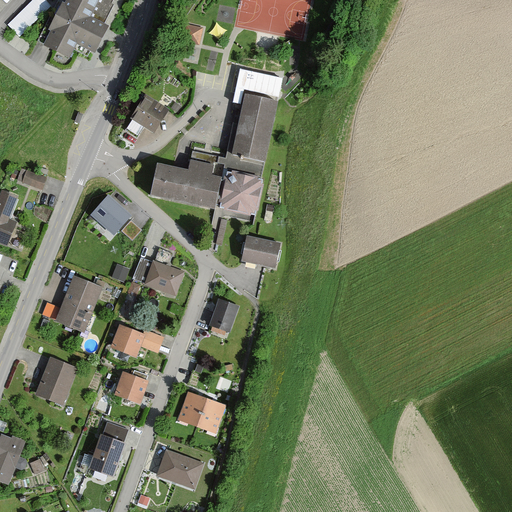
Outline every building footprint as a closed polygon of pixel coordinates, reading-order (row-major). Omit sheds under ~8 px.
[(48,0),(31,0),(8,25),(21,37),(52,4),(48,0)] [(102,24),(113,0),(62,0),(40,45),(89,69),(109,28),(102,24)] [(182,43),(199,46),(203,27),(185,24),(182,43)] [(278,100),(243,93),(231,155),(265,162),(278,100)] [(131,119),(154,134),(169,110),(146,95),(131,119)] [(221,176),(156,163),(149,197),(215,210),(221,176)] [(266,177),(227,168),(218,209),(256,217),(266,177)] [(27,170),(21,185),(41,192),(47,178),(27,170)] [(7,223),(17,197),(1,191),(0,192),(0,244),(8,248),(16,226),(7,223)] [(133,218),(107,195),(89,216),(115,238),(133,218)] [(275,269),(281,242),(247,235),(241,261),(275,269)] [(134,279),(146,283),(154,262),(141,258),(134,279)] [(185,271),(154,261),(154,262),(146,283),(145,287),(176,297),(185,271)] [(118,264),(113,277),(124,282),(129,269),(118,264)] [(82,333),(102,286),(73,274),(53,321),(82,333)] [(211,328),(228,334),(237,309),(220,303),(211,328)] [(143,333),(119,324),(110,347),(136,358),(141,347),(146,334),(143,333)] [(146,334),(141,347),(158,353),(164,337),(145,330),(143,333),(146,334)] [(62,405),(77,368),(50,357),(34,393),(62,405)] [(149,380),(122,370),(113,395),(140,404),(149,380)] [(209,399),(188,391),(177,422),(198,429),(209,399)] [(227,405),(209,399),(198,429),(216,436),(227,405)] [(107,422),(103,435),(124,442),(128,430),(107,422)] [(23,443),(0,433),(0,483),(7,486),(23,443)] [(103,435),(99,433),(86,469),(113,478),(126,443),(124,442),(103,435)] [(201,466),(165,453),(157,476),(193,489),(201,466)] [(32,465),(36,474),(45,471),(40,461),(32,465)] [(147,507),(150,499),(141,496),(138,504),(147,507)]
